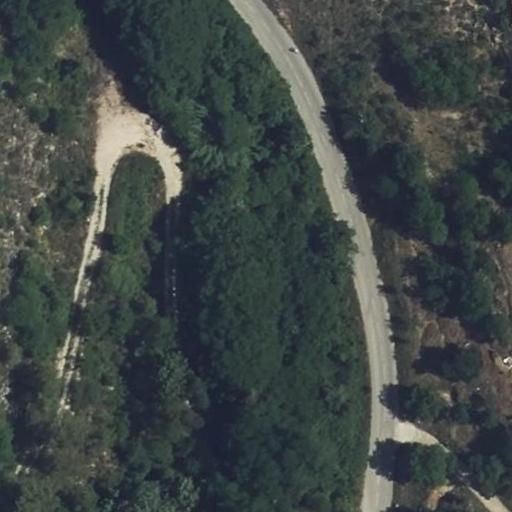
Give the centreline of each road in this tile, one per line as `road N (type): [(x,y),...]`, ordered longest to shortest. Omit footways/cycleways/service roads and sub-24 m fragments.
road 1 (secondary): [(376,511),(384,390),(357,219),(281,43),(246,0)]
road 2 (track): [(501,511),(414,428),(382,423)]
